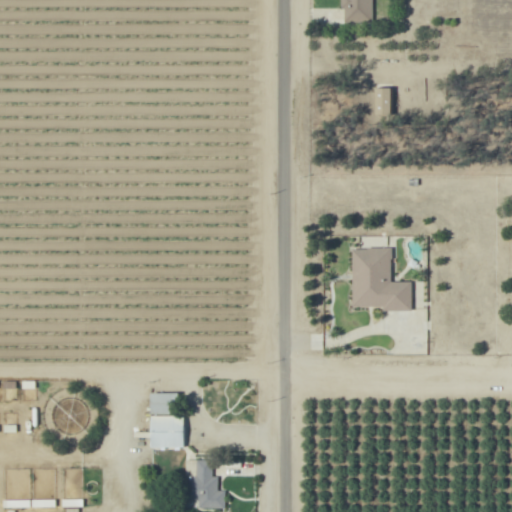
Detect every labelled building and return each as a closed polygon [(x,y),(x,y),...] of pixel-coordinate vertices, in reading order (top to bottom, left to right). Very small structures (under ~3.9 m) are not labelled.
[(374,0),(375,24),(345,25),(345,11),(341,11),(341,0),(374,0)] [(376,118),(376,92),(393,92),(393,118),(376,118)] [(353,253),(368,253),(368,251),(394,251),(394,262),(393,262),(392,286),(414,285),(414,314),(383,315),(383,311),(354,311),(353,253)] [(151,397),(180,396),(180,419),(151,419),(151,397)] [(186,452),(150,453),(149,421),(185,420),(186,452)] [(213,464),(213,480),(219,480),(219,495),(225,495),(226,511),(200,511),(200,502),(186,502),(186,481),(196,481),(196,465),(213,464)]
